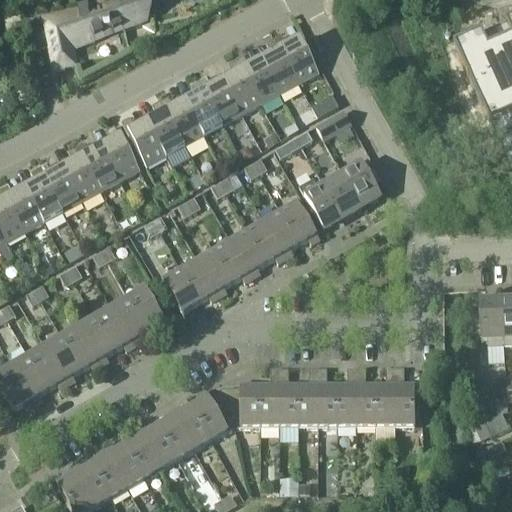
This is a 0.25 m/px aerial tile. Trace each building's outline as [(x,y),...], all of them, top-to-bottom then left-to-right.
[(122,28),(123,34),(125,33),(143,26),(138,3),(126,5),(65,17),(65,20),(45,24),(55,74),(65,72),(64,72),(76,70),(74,58),(72,49),(95,44),(93,33),(105,31),(105,34),(111,33),(110,30),(122,28)] [(511,25),(482,39),(482,38),(454,51),(497,145),(511,138),(511,25)] [(282,39),(275,43),(300,88),(319,78),(302,47),(290,53),(282,39)] [(274,62),(264,67),(282,98),(300,88),(275,43),(266,47),(274,62)] [(244,59),(238,63),(263,108),(282,98),(264,67),(252,74),(244,59)] [(236,82),(226,88),(243,119),(263,108),(238,63),(228,68),(236,82)] [(206,80),(199,84),(224,130),(243,119),(226,88),(214,94),(206,80)] [(198,103),(188,109),(205,140),(224,130),(199,84),(191,89),(198,103)] [(333,100),(311,112),(318,123),(339,111),(333,100)] [(168,101),(161,105),(186,150),(205,140),(188,109),(176,115),(168,101)] [(160,123),(149,130),(167,161),(186,150),(161,105),(153,109),(160,123)] [(316,131),(324,146),(352,130),(344,115),(316,131)] [(147,172),(167,161),(149,130),(138,136),(130,121),(122,126),(147,172)] [(284,133),(288,140),(299,134),(295,127),(284,133)] [(121,186),(140,175),(115,130),(106,134),(114,149),(104,155),(121,186)] [(308,136),(297,142),(302,151),(313,145),(308,136)] [(275,138),(265,144),(269,152),(280,145),(275,138)] [(297,142),(286,149),(276,155),(281,164),(302,151),(297,142)] [(102,196),(121,186),(104,155),(92,161),(84,147),(77,150),(102,196)] [(83,206),(102,196),(77,150),(69,155),(76,169),(66,175),(83,206)] [(239,156),(244,165),(253,160),(248,150),(239,156)] [(254,167),(260,179),(268,175),(261,163),(254,167)] [(343,178),(362,210),(380,199),(359,163),(353,167),(355,171),(343,178)] [(64,217),(83,206),(66,175),(54,182),(46,167),(39,171),(64,217)] [(251,184),(260,179),(254,167),(244,173),(251,184)] [(45,227),(64,217),(39,171),(31,176),(38,190),(28,196),(45,227)] [(343,220),(362,210),(343,178),(330,186),(327,182),(322,185),(343,220)] [(220,187),(227,198),(234,194),(228,183),(220,187)] [(343,220),(322,185),(316,188),(313,183),(299,191),(323,232),(343,220)] [(218,204),(227,198),(220,187),(211,192),(218,204)] [(26,237),(45,227),(28,196),(16,202),(8,188),(1,192),(26,237)] [(0,210),(0,211),(0,235),(7,248),(26,237),(1,192),(0,192),(0,210)] [(187,206),(193,218),(201,213),(194,202),(187,206)] [(280,215),(300,249),(308,244),(312,249),(320,244),(298,205),(280,215)] [(187,206),(178,211),(185,223),(193,218),(187,206)] [(286,264),(294,259),(291,254),(300,249),(280,215),(264,224),(286,264)] [(153,226),(160,237),(168,233),(161,221),(153,226)] [(278,269),(286,264),(264,224),(247,234),(266,268),(275,263),(278,269)] [(151,242),(160,237),(153,226),(145,231),(151,242)] [(258,274),(266,268),(247,234),(230,244),(253,283),(261,279),(258,274)] [(0,257),(5,268),(14,263),(6,248),(7,248),(0,235),(0,257)] [(253,283),(230,244),(213,254),(233,288),(242,282),(245,288),(253,283)] [(72,253),(78,263),(84,259),(78,249),(72,253)] [(109,267),(116,263),(109,251),(102,255),(109,267)] [(233,288),(213,254),(197,263),(220,303),(228,298),(224,293),(233,288)] [(99,272),(109,267),(102,255),(93,261),(99,272)] [(212,307),(220,303),(197,263),(180,273),(200,307),(209,302),(212,307)] [(69,275),(75,286),(83,282),(76,270),(69,275)] [(200,307),(180,273),(163,283),(185,322),(194,317),(191,312),(200,307)] [(66,291),(75,286),(69,275),(59,280),(66,291)] [(12,289),(7,292),(12,301),(17,298),(12,289)] [(43,290),(35,295),(41,306),(49,301),(43,290)] [(166,327),(146,293),(129,302),(149,336),(157,332),(160,337),(169,332),(166,327)] [(33,311),(41,306),(35,295),(26,299),(33,311)] [(139,341),(149,336),(129,302),(112,312),(135,351),(143,347),(139,341)] [(511,350),(511,303),(502,304),(504,351),(511,350)] [(504,351),(502,304),(480,305),(482,347),(488,346),(488,352),(504,351)] [(10,309),(1,314),(8,325),(16,320),(10,309)] [(127,356),(135,351),(112,312),(96,322),(115,356),(124,351),(127,356)] [(106,361),(115,356),(96,322),(79,332),(102,371),(109,367),(106,361)] [(94,376),(102,371),(79,332),(62,341),(82,376),(91,370),(94,376)] [(73,381),(82,376),(62,341),(45,351),(68,391),(76,386),(73,381)] [(60,395),(68,391),(45,351),(28,361),(48,395),(57,390),(60,395)] [(40,400),(48,395),(28,361),(11,371),(34,410),(43,405),(40,400)] [(34,410),(11,371),(0,377),(0,389),(14,415),(24,409),(27,414),(34,410)] [(261,393),(261,432),(280,432),(280,373),(271,373),(271,393),(261,393)] [(280,432),(300,432),(299,393),(289,393),(289,373),(280,373),(280,432)] [(299,393),(300,432),(319,432),(318,373),(309,373),(309,393),(299,393)] [(319,432),(338,432),(338,392),(327,393),(327,373),(318,373),(319,432)] [(338,392),(338,432),(357,432),(357,373),(348,373),(348,392),(338,392)] [(357,373),(357,432),(376,432),(376,392),(366,392),(366,373),(357,373)] [(376,432),(395,432),(395,373),(386,373),(386,392),(376,392),(376,432)] [(395,373),(395,432),(416,432),(416,392),(404,392),(404,373),(395,373)] [(241,432),(261,432),(261,393),(251,393),(251,387),(240,387),(241,393),(241,432)] [(224,393),(209,401),(229,436),(234,432),(224,393)] [(224,393),(234,432),(241,432),(241,393),(224,393)] [(229,436),(209,401),(206,396),(197,401),(200,406),(191,411),(211,446),(229,436)] [(485,416),(495,415),(495,407),(495,403),(484,403),(485,416)] [(507,407),(495,407),(495,415),(496,422),(503,419),(507,417),(507,407)] [(195,455),(211,446),(191,411),(182,417),(180,411),(172,416),(195,455)] [(195,455),(172,416),(164,420),(167,426),(158,431),(178,465),(195,455)] [(481,446),(509,433),(503,419),(496,422),(475,432),(481,446)] [(162,474),(178,465),(158,431),(149,436),(146,431),(139,435),(162,474)] [(145,484),(162,474),(139,435),(131,440),(134,445),(125,450),(145,484)] [(485,463),(506,454),(502,446),(481,455),(485,463)] [(128,494),(145,484),(125,450),(116,455),(113,450),(105,454),(128,494)] [(111,503),(128,494),(105,454),(98,459),(101,464),(92,469),(111,503)] [(94,511),(96,511),(111,503),(92,469),(83,474),(80,469),(72,473),(94,511)] [(67,483),(57,489),(70,511),(94,511),(72,473),(65,478),(67,483)] [(483,478),(472,483),(476,493),(487,488),(483,478)] [(409,485),(396,485),(396,496),(408,496),(409,496),(409,485)] [(299,499),(310,499),(310,490),(298,490),(299,499)] [(228,511),(233,511),(237,510),(231,499),(223,503),(228,511)] [(216,511),(228,511),(223,503),(214,508),(216,511)]
